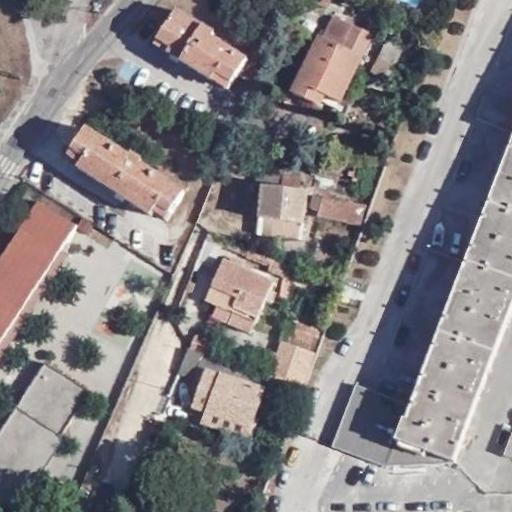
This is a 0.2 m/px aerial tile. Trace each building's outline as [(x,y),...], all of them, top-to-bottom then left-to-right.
[(212,71),(226,81),(233,72),(242,79),(253,63),(208,34),(211,30),(174,5),(155,33),(167,41),(164,47),(208,76),(212,71)] [(369,33),(330,14),(320,34),(314,32),(287,90),(317,104),(322,95),(337,102),(369,33)] [(151,39),(164,47),(167,41),(155,33),(151,39)] [(386,41),(372,73),(386,78),(399,46),(386,41)] [(223,87),(226,81),(212,71),(208,76),(223,87)] [(129,154),(85,124),(70,146),(82,154),(76,164),(151,213),(157,202),(170,211),(183,189),(139,161),(141,157),(131,151),(129,154)] [(511,301),(511,128),(408,404),(355,383),(330,444),(382,465),(452,459),(511,301)] [(259,220),(303,225),(307,193),(297,192),(299,180),(283,178),(281,190),(263,187),(259,220)] [(0,337),(74,222),(37,198),(0,255),(0,337)] [(361,226),(363,219),(363,205),(321,200),(318,219),(361,226)] [(301,240),(303,225),(259,220),(257,234),(301,240)] [(224,250),(245,257),(248,250),(227,243),(205,234),(202,240),(224,250)] [(248,250),(245,257),(267,266),(265,271),(285,280),(291,268),(248,250)] [(271,283),(222,262),(204,302),(216,307),(235,315),(253,323),(271,283)] [(235,315),(216,307),(213,313),(232,321),(235,315)] [(284,328),(280,338),(313,350),(323,326),(293,316),(288,330),(284,328)] [(188,345),(218,356),(222,345),(223,341),(196,332),(186,345),(188,345)] [(280,338),(268,373),(269,373),(301,384),(302,382),(313,350),(280,338)] [(218,356),(188,345),(177,371),(199,380),(216,386),(207,410),(208,410),(248,426),(250,426),(265,384),(269,373),(268,373),(241,364),(218,356)] [(222,345),(218,356),(241,364),(244,352),(222,345)] [(0,423),(0,499),(13,508),(89,390),(41,360),(0,423)] [(269,373),(265,384),(268,385),(266,389),(295,400),(301,384),(269,373)] [(244,437),(248,426),(208,410),(207,410),(216,386),(199,380),(190,405),(202,409),(199,420),(244,437)] [(511,425),(502,451),(511,454),(511,425)]
